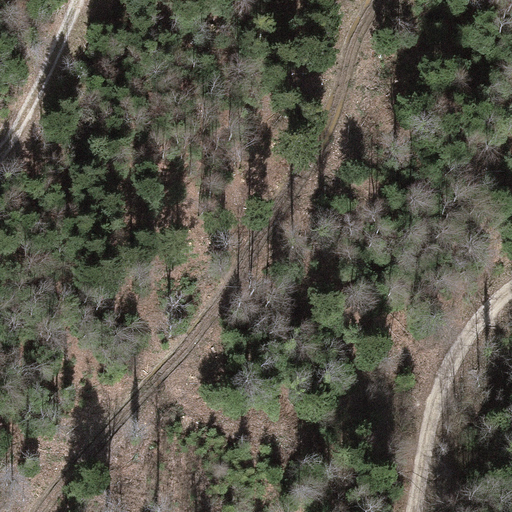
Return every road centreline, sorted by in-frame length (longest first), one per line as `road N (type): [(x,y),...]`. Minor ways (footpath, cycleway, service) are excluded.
road 1 (track): [(511,290),(459,342),(410,511)]
road 2 (track): [(0,166),(77,0)]
